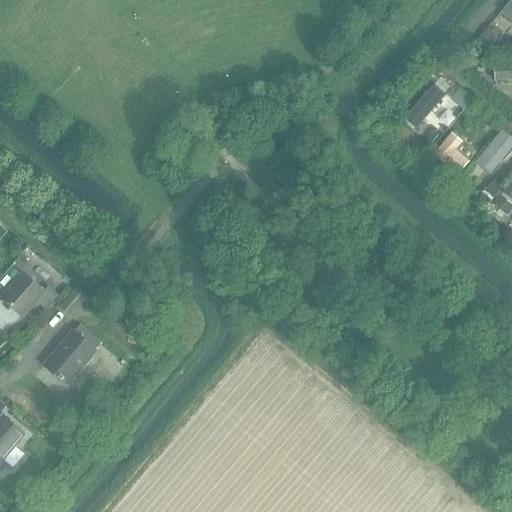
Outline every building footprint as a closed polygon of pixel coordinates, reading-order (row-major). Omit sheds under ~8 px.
[(511,0),(501,13),(511,21),(511,0)] [(488,28),(476,43),(484,50),(497,36),(488,28)] [(511,64),(494,65),(495,82),(511,80),(511,64)] [(444,96),(432,86),(403,121),(415,130),(444,96)] [(492,176),(511,151),(511,138),(503,131),(476,163),(492,176)] [(470,163),(445,141),(438,150),(462,171),(470,163)] [(511,182),(503,193),(511,200),(511,182)] [(511,204),(500,195),(492,205),(506,216),(511,209),(511,204)] [(1,299),(22,318),(43,293),(22,275),(1,299)] [(60,309),(70,318),(87,298),(77,289),(60,309)] [(43,366),(66,386),(95,352),(72,333),(43,366)] [(0,419),(0,458),(2,460),(23,436),(2,417),(0,419)] [(67,450),(73,442),(53,427),(48,434),(67,450)]
